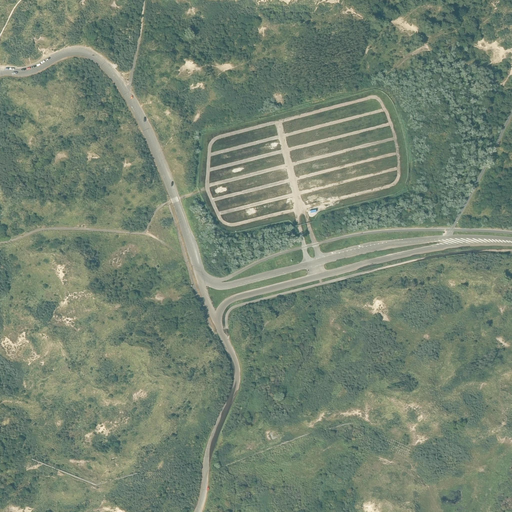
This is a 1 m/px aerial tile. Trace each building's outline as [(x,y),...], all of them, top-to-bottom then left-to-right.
[(372,324),(358,320),(356,325),(370,329),(372,324)] [(442,362),(428,359),(427,364),(441,367),(442,362)] [(322,430),(323,431),(351,423),(351,422),(322,430)] [(412,448),(353,423),(353,424),(351,425),(345,426),(349,427),(349,429),(351,431),(351,433),(350,434),(354,435),(407,458),(408,456),(409,455),(410,452),(411,450),(411,449),(412,448)] [(275,432),(276,432),(276,431),(270,433),(272,439),(278,437),(277,432),(275,433),(275,434),(275,435),(275,436),(274,436),(273,436),(273,435),(273,434),(274,434),(275,432)] [(303,437),(310,434),(309,433),(303,435),(278,445),(222,466),(223,467),(279,446),(303,437)] [(31,459),(13,451),(0,452),(0,460),(12,459),(16,462),(18,465),(19,466),(28,470),(30,469),(33,468),(35,466),(37,465),(39,464),(31,460),(31,459)] [(97,486),(32,459),(31,460),(97,487),(133,476),(138,475),(138,474),(97,486)] [(145,473),(138,474),(138,475),(133,476),(133,477),(134,479),(135,481),(135,483),(149,481),(189,478),(189,476),(189,475),(189,473),(189,470),(145,473)]
